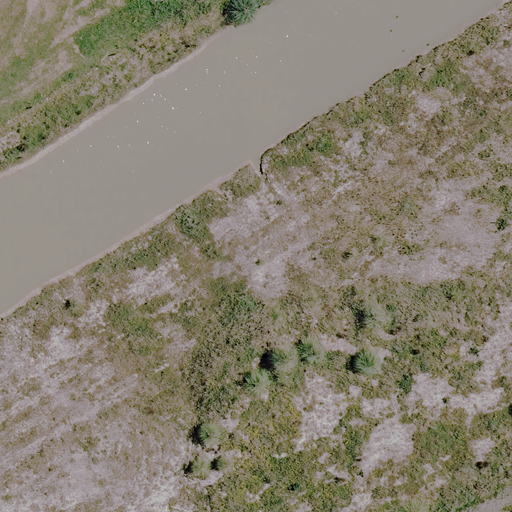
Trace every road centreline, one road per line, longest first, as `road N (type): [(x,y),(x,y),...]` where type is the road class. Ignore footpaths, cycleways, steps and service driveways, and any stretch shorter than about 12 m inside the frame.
road 1 (unknown): [(511,89),(0,414)]
road 2 (unknown): [(103,348),(211,511)]
